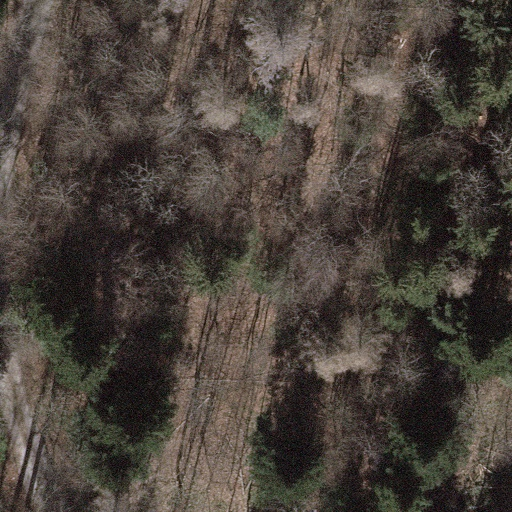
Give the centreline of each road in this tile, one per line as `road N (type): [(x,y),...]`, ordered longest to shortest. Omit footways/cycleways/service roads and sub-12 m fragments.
road 1 (track): [(0,332),(23,444),(53,511)]
road 2 (track): [(39,0),(0,176)]
